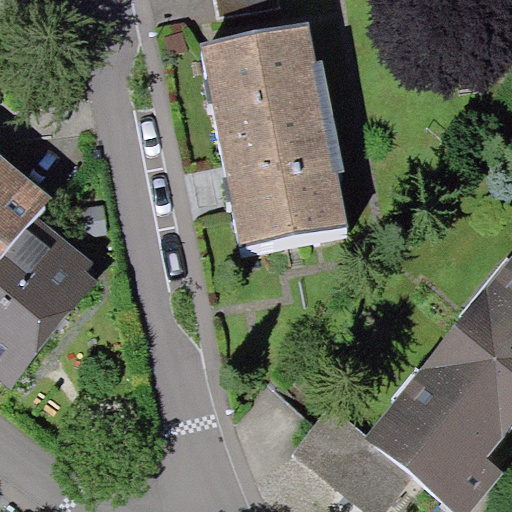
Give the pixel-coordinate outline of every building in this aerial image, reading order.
[(215,0),(218,15),(280,4),(279,0),(215,0)] [(245,257),(348,237),(308,30),(206,50),(245,257)] [(0,295),(62,217),(0,168),(0,295)] [(511,463),(511,288),(375,457),(442,511),(498,511),(511,495),(511,484),(502,476),(511,463)] [(396,511),(411,494),(326,424),(293,463),(352,511),(396,511)]
